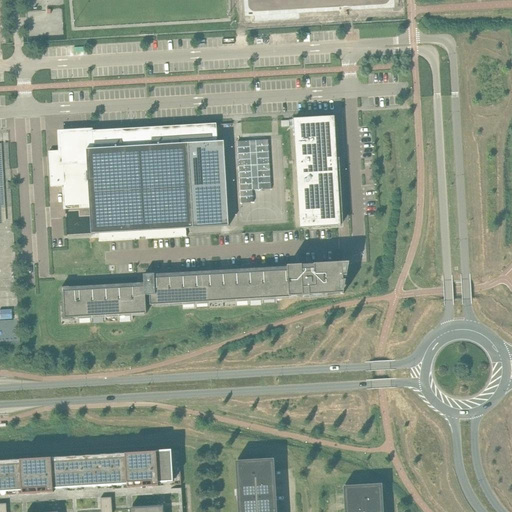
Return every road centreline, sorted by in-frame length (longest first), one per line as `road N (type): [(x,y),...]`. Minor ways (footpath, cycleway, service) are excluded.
road 1 (tertiary): [(426,356),(394,365),(0,389)]
road 2 (tertiary): [(0,406),(424,385)]
road 3 (unclassified): [(471,330),(452,49),(440,37),(413,38)]
road 4 (unclassified): [(413,49),(427,50),(435,65),(448,332)]
